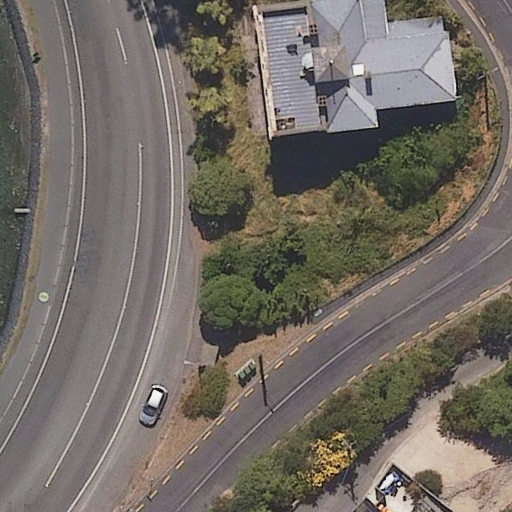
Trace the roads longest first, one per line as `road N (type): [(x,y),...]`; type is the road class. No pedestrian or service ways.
road 1 (secondary): [(123,0),(140,148),(140,235),(118,333),(86,418),(30,511)]
road 2 (residential): [(511,238),(306,380),(182,511)]
